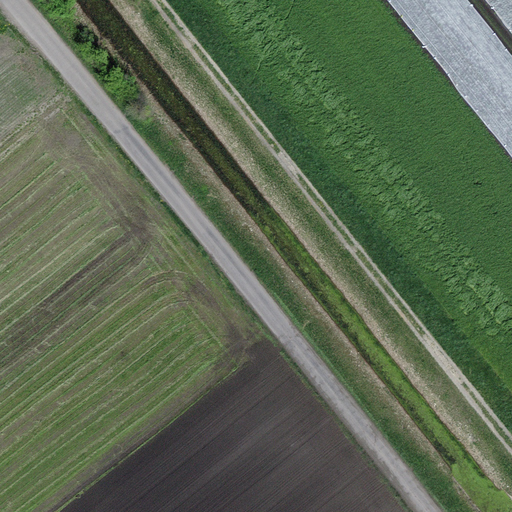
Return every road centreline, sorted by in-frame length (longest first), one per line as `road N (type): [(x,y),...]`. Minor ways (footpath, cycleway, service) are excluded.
road 1 (track): [(416,511),(1,0)]
road 2 (track): [(163,0),(511,441)]
